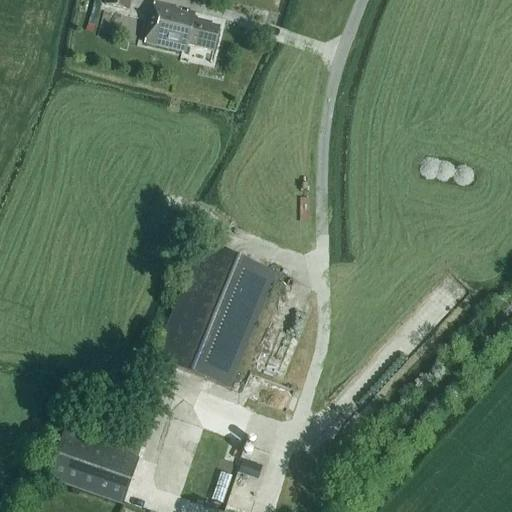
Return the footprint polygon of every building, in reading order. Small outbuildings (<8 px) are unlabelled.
[(128,12),(130,0),(105,0),(104,6),(128,12)] [(154,6),(144,44),(185,54),(186,47),(213,53),(219,29),(192,23),(194,15),(154,6)] [(230,391),(277,275),(202,245),(154,360),(230,391)] [(184,499),(221,511),(222,511),(246,444),(208,431),(184,499)] [(62,435),(46,481),(122,507),(138,462),(62,435)] [(248,477),(252,465),(243,462),(238,474),(248,477)]
